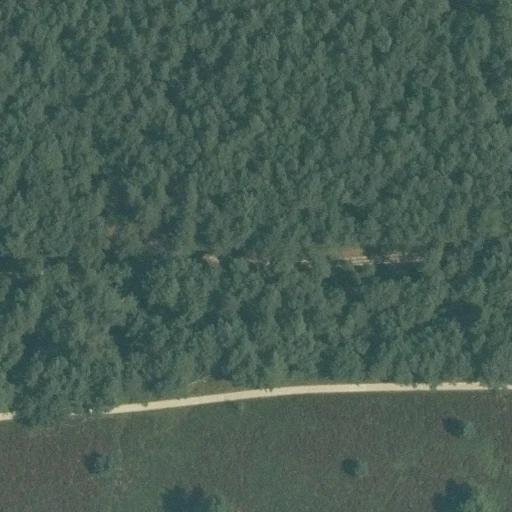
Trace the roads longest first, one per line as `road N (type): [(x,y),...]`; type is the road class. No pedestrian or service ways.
road 1 (track): [(0,275),(54,275),(122,248),(216,264),(309,267),(511,252)]
road 2 (track): [(434,0),(511,194)]
